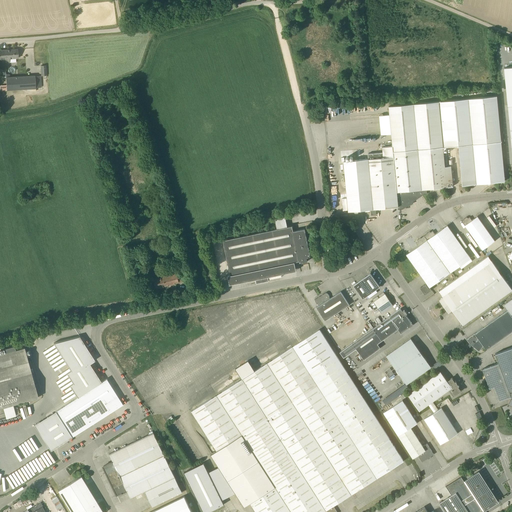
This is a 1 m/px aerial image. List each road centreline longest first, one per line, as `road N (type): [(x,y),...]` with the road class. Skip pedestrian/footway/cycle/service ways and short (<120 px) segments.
road 1 (unclassified): [(79,453),(137,414),(98,346),(108,318),(327,275)]
road 2 (unclassified): [(0,41),(315,0)]
road 3 (unclassified): [(498,444),(468,374),(382,253)]
road 4 (unclassified): [(327,275),(301,107)]
road 5 (unclassified): [(511,198),(455,205),(382,253)]
road 6 (unclassified): [(380,511),(498,444)]
